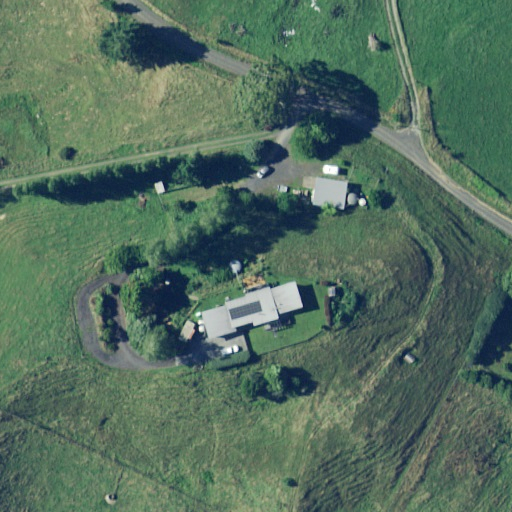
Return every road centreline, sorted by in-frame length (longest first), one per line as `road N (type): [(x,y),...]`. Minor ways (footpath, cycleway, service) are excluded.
road 1 (unclassified): [(511,236),(424,164),(341,117),(210,63),(117,0)]
road 2 (track): [(386,0),(418,86),(424,164)]
